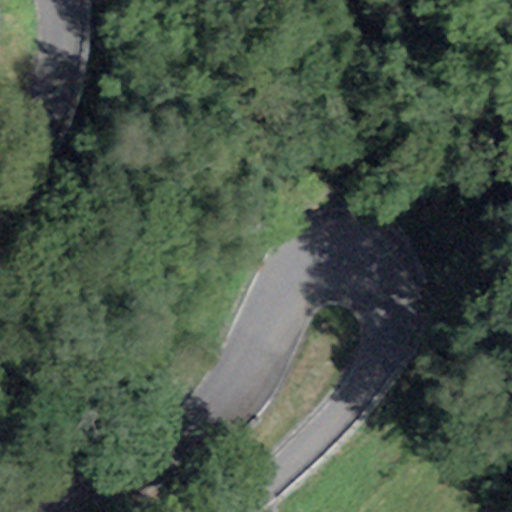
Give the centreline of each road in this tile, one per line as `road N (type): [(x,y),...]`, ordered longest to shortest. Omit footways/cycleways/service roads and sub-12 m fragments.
road 1 (unclassified): [(232,511),(339,418),(384,353),(392,312),(382,280),(354,258),(337,257),(292,287),(243,380),(205,426),(67,511)]
road 2 (unclassified): [(0,181),(47,121),(63,44),(62,0)]
